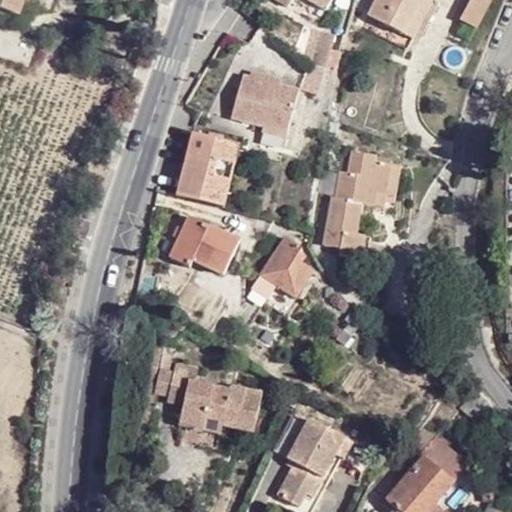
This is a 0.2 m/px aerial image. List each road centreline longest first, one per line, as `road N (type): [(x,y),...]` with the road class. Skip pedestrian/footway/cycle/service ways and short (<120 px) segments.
road 1 (secondary): [(192,0),(95,301),(68,511)]
road 2 (residential): [(511,412),(484,379),(463,244),(472,143),(511,42)]
